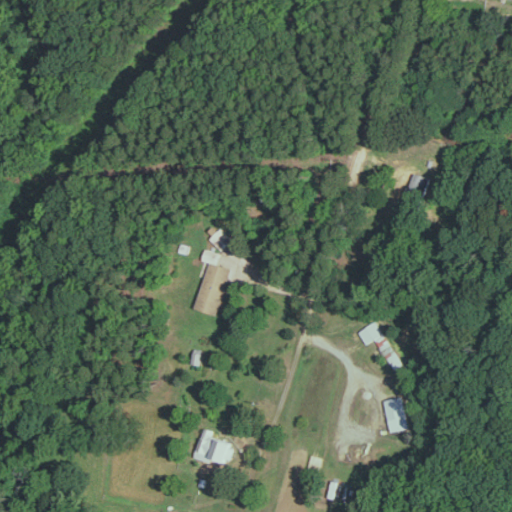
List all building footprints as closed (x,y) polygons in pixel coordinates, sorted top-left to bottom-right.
[(424,202),(431,176),(412,171),(406,198),(424,202)] [(223,250),(234,239),(223,227),(212,238),(223,250)] [(222,252),(208,248),(205,257),(219,262),(222,252)] [(199,307),(219,314),(233,267),(212,261),(199,307)] [(360,328),(367,344),(385,335),(378,320),(360,328)] [(411,428),(408,396),(389,398),(392,430),(411,428)] [(234,441),(213,434),(215,429),(207,427),(197,456),(213,461),(214,457),(227,461),(234,441)]
